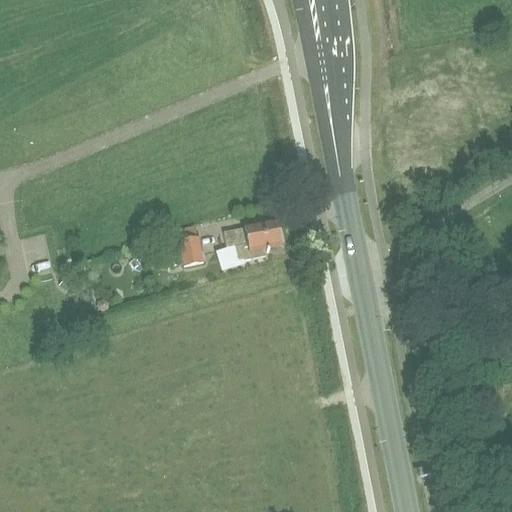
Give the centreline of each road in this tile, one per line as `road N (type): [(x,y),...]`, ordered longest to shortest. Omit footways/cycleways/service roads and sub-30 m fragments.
road 1 (residential): [(401,511),(355,279)]
road 2 (residential): [(355,279),(511,172)]
road 3 (unclassified): [(341,180),(316,0)]
